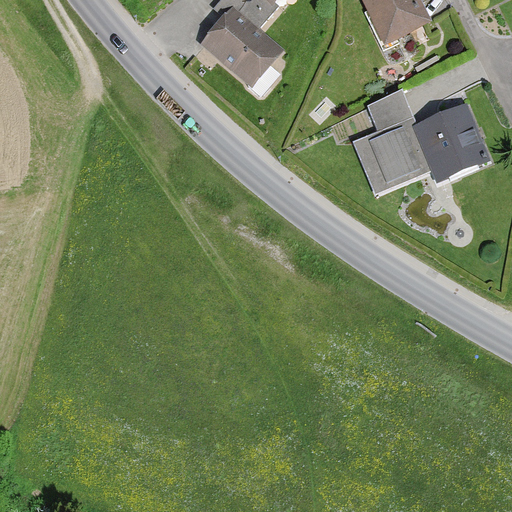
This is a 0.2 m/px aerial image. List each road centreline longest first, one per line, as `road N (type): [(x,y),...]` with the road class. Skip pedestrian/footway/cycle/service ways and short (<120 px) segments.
road 1 (tertiary): [(94,0),(142,59),(352,240),(511,337)]
road 2 (track): [(88,78),(276,356),(312,440),(321,511)]
road 3 (track): [(49,0),(88,78),(91,112)]
